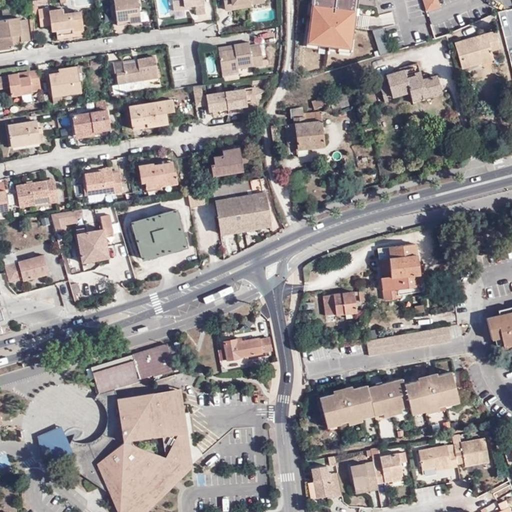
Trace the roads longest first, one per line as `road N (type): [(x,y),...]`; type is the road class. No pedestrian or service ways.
road 1 (primary): [(0,361),(253,268)]
road 2 (residential): [(0,175),(250,128)]
road 3 (primary): [(236,263),(0,345)]
road 4 (residential): [(0,65),(184,36),(190,78)]
road 5 (residential): [(289,511),(286,382),(272,284)]
road 6 (primary): [(317,231),(511,174)]
road 7 (residential): [(467,350),(305,375)]
